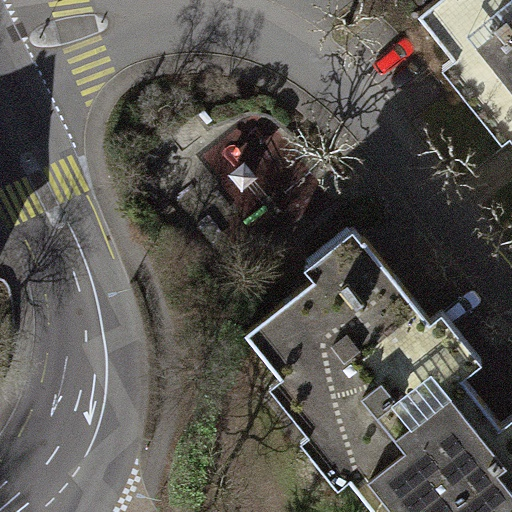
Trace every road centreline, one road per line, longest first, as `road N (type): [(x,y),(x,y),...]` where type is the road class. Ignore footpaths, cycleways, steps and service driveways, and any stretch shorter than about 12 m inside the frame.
road 1 (secondary): [(0,93),(94,306),(107,356),(106,399),(90,454),(53,511)]
road 2 (residential): [(0,46),(132,21),(270,38)]
